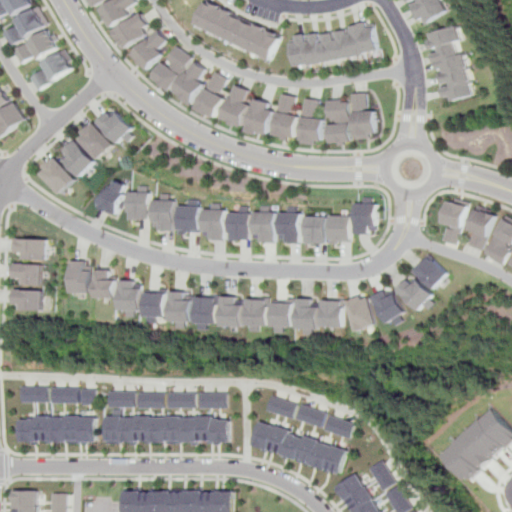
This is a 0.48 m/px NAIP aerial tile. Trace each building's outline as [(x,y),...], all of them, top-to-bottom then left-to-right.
[(37,3),(35,0),(1,0),(0,1),(0,18),(13,12),(16,16),(37,3)] [(116,29),(136,17),(131,9),(142,2),(140,0),(119,0),(104,10),(116,29)] [(443,0),(406,0),(421,28),(450,13),(443,0)] [(283,38),(272,60),(198,24),(209,1),(283,38)] [(5,33),(13,46),(51,25),(41,7),(18,20),(20,24),(5,33)] [(128,49),(152,34),(148,29),(153,25),(145,13),(117,31),(128,49)] [(294,38),(299,66),(381,53),(376,25),(294,38)] [(444,104),(475,97),(460,28),(429,35),(444,104)] [(51,30),(61,48),(41,59),(38,54),(23,64),(15,51),(51,30)] [(174,45),(161,32),(136,57),(149,70),(174,45)] [(197,57),(173,92),(160,83),(162,81),(156,77),(170,58),(172,59),(181,46),(197,57)] [(44,65),(46,69),(33,78),(40,91),(76,69),(65,52),(44,65)] [(178,91),(195,103),(209,84),(203,80),(211,70),(198,61),(178,91)] [(232,93),(218,118),(199,108),(219,71),(232,79),(226,90),(232,93)] [(0,109),(11,103),(0,85),(0,109)] [(239,85),(253,90),(247,102),(254,105),(245,127),(238,124),(237,127),(230,124),(232,121),(225,118),(239,85)] [(355,94),(358,139),(373,138),(373,133),(379,133),(378,111),(370,111),(369,92),(355,94)] [(297,114),(301,98),(286,94),(277,134),(284,136),(283,139),(290,141),(292,137),(298,138),(303,115),(297,114)] [(279,111),(271,108),(273,103),(260,98),(249,131),(259,135),(261,131),(271,134),(279,111)] [(303,141),(323,144),(327,119),(320,118),(323,100),(309,98),(303,141)] [(334,143),(354,142),(351,101),(331,102),(334,143)] [(0,136),(2,139),(28,119),(16,102),(0,113),(0,136)] [(121,112),(115,119),(110,113),(100,123),(122,143),(127,138),(131,142),(138,136),(134,132),(138,128),(121,112)] [(104,159),(118,145),(96,123),(82,137),(104,159)] [(84,177),(99,161),(78,141),(67,151),(70,154),(65,158),(84,177)] [(79,181),(57,159),(43,173),(65,195),(79,181)] [(118,180),(130,185),(126,193),(129,194),(126,201),(129,202),(126,209),(123,208),(120,215),(101,206),(110,189),(112,190),(114,185),(116,186),(118,180)] [(155,192),(151,192),(151,186),(140,186),(140,192),(133,192),(133,219),(153,219),(155,192)] [(178,230),(179,200),(173,200),(173,194),(164,194),(164,200),(157,200),(157,226),(164,226),(164,231),(178,230)] [(380,230),(381,204),(376,204),(376,197),(367,197),(367,203),(359,203),(359,233),(373,234),(373,230),(380,230)] [(451,225),(446,240),(459,245),(473,203),(453,197),(445,222),(451,225)] [(204,206),(201,206),(201,200),(189,199),(189,206),(183,205),(182,234),(190,234),(190,231),(203,232),(204,206)] [(229,239),(229,209),(223,209),(223,203),(214,203),(214,209),(208,209),(207,236),(214,236),(214,239),(229,239)] [(279,242),(280,212),(272,212),(272,206),(264,205),(263,212),(258,212),(257,238),(264,238),(264,242),(279,242)] [(473,244),(486,249),(500,213),(481,205),(470,232),(477,234),(473,244)] [(233,212),(232,239),(254,240),(255,213),(251,213),(251,206),(242,206),(242,213),(233,212)] [(305,213),(283,212),(283,239),(289,239),(289,243),(304,243),(305,213)] [(330,215),(308,215),(307,242),(329,243),(330,215)] [(333,242),(354,242),(355,215),(334,215),(333,242)] [(507,265),(511,254),(511,217),(507,215),(488,256),(507,265)] [(19,259),(50,259),(50,239),(19,239),(19,259)] [(452,274),(433,255),(418,270),(437,289),(452,274)] [(76,293),(96,293),(97,266),(91,266),(91,261),(76,260),(76,293)] [(18,284),(46,285),(46,265),(18,264),(18,284)] [(101,297),(121,297),(121,271),(101,271),(101,297)] [(426,314),(441,299),(416,274),(401,289),(426,314)] [(125,310),(131,310),(131,317),(141,317),(141,311),(146,311),(146,284),(140,284),(140,280),(126,280),(125,310)] [(376,298),(395,326),(412,315),(393,287),(376,298)] [(17,309),(46,310),(46,291),(18,290),(17,309)] [(150,320),(171,321),(171,291),(151,290),(150,320)] [(176,291),(175,321),(196,322),(197,295),(190,295),(190,291),(176,291)] [(222,295),(201,294),(200,328),(211,328),(211,323),(221,324),(222,295)] [(380,325),(371,294),(351,300),(360,331),(380,325)] [(226,296),(225,325),(245,326),(247,297),(226,296)] [(271,328),(272,298),(251,297),(250,327),(271,328)] [(301,331),(321,331),(321,298),(301,298),(301,331)] [(347,326),(347,299),(326,299),(326,327),(347,326)] [(296,300),(276,300),(276,330),(296,330),(296,300)] [(24,386),(51,387),(51,403),(24,402),(24,386)] [(54,387),(55,403),(81,403),(81,387),(54,387)] [(84,389),(85,405),(99,405),(99,389),(84,389)] [(112,391),(112,407),(138,407),(138,391),(112,391)] [(142,392),(142,409),(169,409),(168,392),(142,392)] [(172,392),(172,408),(199,408),(199,392),(172,392)] [(203,392),(203,408),(229,408),(229,392),(203,392)] [(273,395),(298,404),(293,419),(267,410),(273,395)] [(302,404),(327,413),(322,428),(297,419),(302,404)] [(200,416),(199,408),(183,409),(183,417),(200,416)] [(494,409),(511,427),(511,445),(475,482),(447,454),(494,409)] [(329,415),(355,424),(350,439),(325,430),(329,415)] [(98,443),(99,416),(22,416),(21,442),(98,443)] [(109,442),(232,443),(232,417),(109,416),(109,442)] [(348,451),(261,423),(253,448),(341,475),(348,451)] [(372,469),(386,490),(399,482),(385,460),(372,469)] [(384,511),(361,474),(339,488),(354,511),(384,511)] [(400,511),(408,511),(416,507),(402,485),(389,494),(400,511)] [(236,511),(236,490),(129,490),(129,511),(236,511)] [(13,492),(13,511),(39,511),(39,492),(13,492)] [(53,493),(53,511),(69,511),(69,494),(53,493)]
